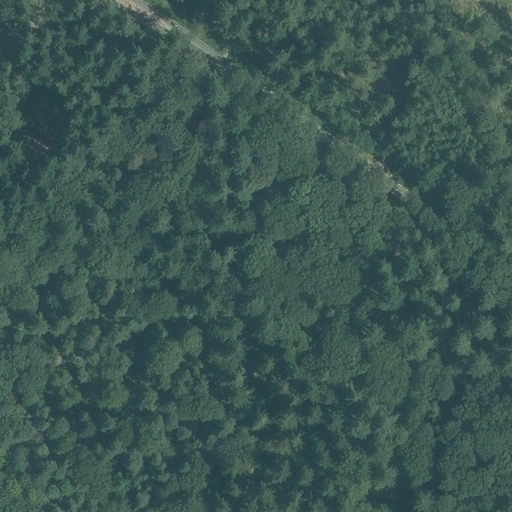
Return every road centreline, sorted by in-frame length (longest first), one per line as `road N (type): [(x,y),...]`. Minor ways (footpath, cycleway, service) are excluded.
road 1 (track): [(0,273),(92,233),(147,233),(235,306),(242,326),(472,511)]
road 2 (secondary): [(511,265),(135,0)]
road 3 (unknown): [(235,306),(258,459)]
